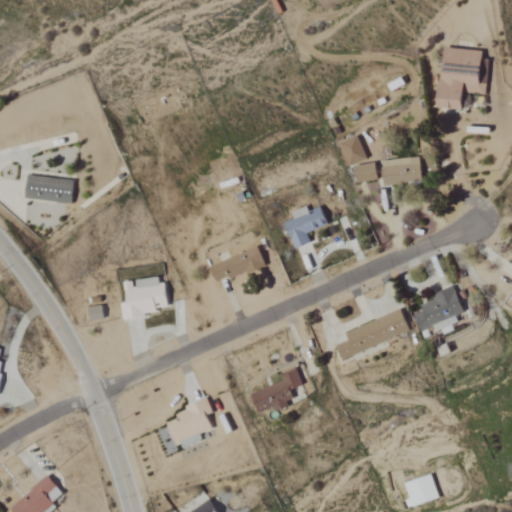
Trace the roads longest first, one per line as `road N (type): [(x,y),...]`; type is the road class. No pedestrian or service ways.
road 1 (residential): [(478,224),(0,444)]
road 2 (tertiary): [(131,511),(96,397),(0,242)]
